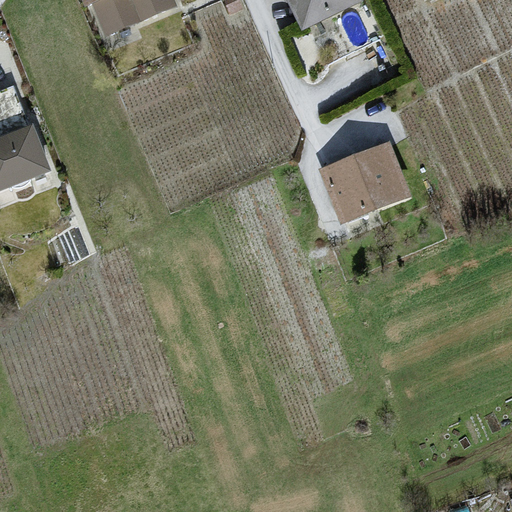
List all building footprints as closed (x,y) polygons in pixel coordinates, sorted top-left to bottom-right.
[(85,0),(103,39),(172,8),(169,0),(85,0)] [(367,0),(284,0),(303,33),(368,1),(367,0)] [(13,84),(0,89),(0,127),(27,116),(13,84)] [(34,134),(0,146),(0,196),(52,175),(34,134)] [(393,149),(319,172),(346,227),(419,200),(393,149)]
